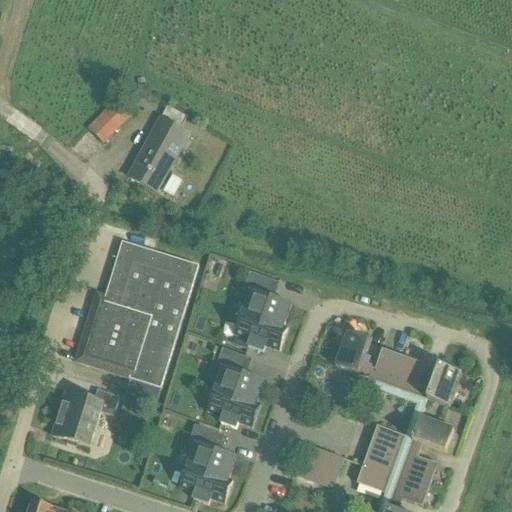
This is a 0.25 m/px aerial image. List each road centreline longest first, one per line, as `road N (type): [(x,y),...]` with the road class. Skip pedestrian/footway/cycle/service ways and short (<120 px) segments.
road 1 (residential): [(248,511),(319,315),(345,305),(478,341),(487,353),(493,375),(446,511)]
road 2 (residential): [(12,466),(86,229)]
road 3 (track): [(368,0),(511,52)]
road 4 (residential): [(12,466),(154,511)]
